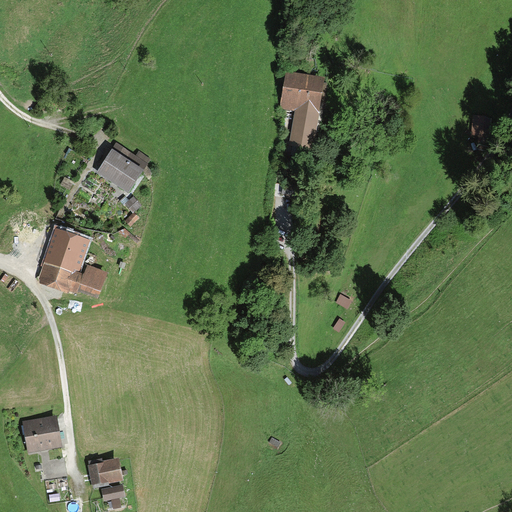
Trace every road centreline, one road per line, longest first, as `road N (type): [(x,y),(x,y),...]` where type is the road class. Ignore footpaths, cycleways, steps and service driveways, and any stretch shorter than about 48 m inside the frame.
road 1 (track): [(511,113),(312,370),(291,359),(288,231),(277,221),(274,188),(282,160)]
road 2 (track): [(25,272),(58,343),(72,472)]
